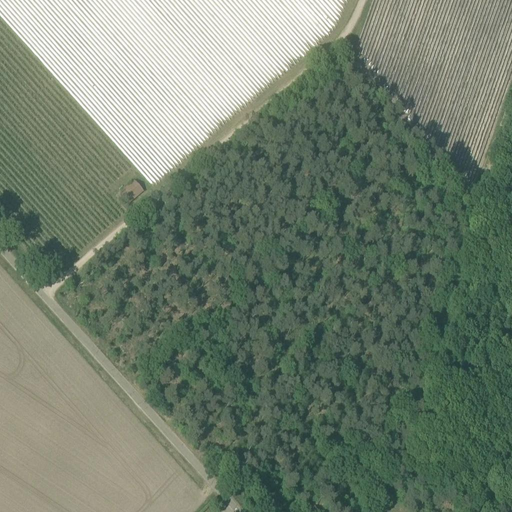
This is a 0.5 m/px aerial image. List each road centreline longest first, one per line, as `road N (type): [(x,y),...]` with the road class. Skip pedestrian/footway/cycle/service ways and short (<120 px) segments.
road 1 (track): [(361,0),(324,61),(51,294)]
road 2 (unclassified): [(249,511),(0,239)]
